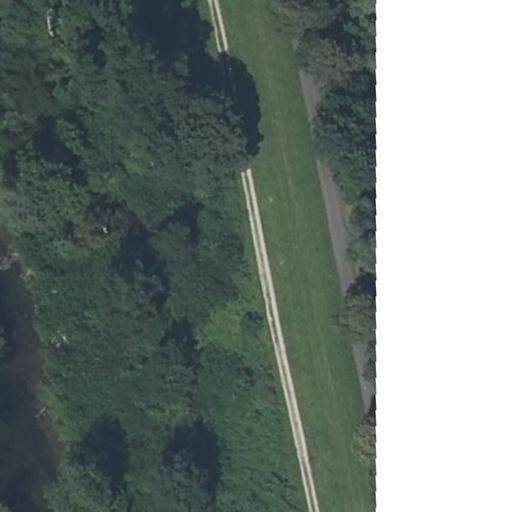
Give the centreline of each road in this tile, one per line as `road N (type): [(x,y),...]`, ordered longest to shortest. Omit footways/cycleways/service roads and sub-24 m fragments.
road 1 (track): [(323,511),(217,0)]
road 2 (track): [(293,0),(396,511)]
